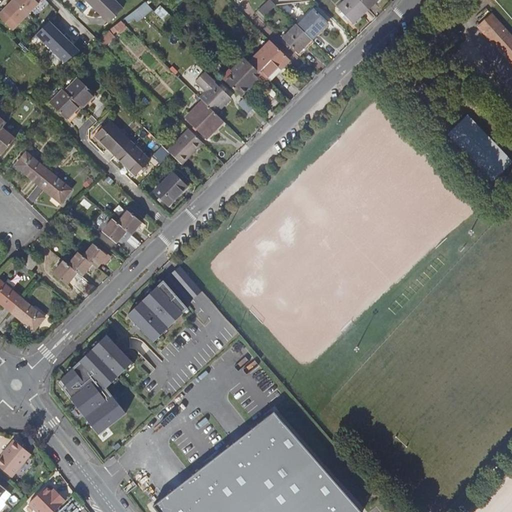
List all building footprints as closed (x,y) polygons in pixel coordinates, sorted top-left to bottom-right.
[(28,14),(13,0),(12,0),(0,13),(0,18),(12,30),(28,14)] [(41,0),(13,0),(28,14),(41,0)] [(86,0),(109,23),(123,9),(114,0),(86,0)] [(270,0),(267,0),(257,9),(264,16),(275,5),(270,0)] [(368,8),(359,0),(345,0),(338,8),(352,23),(368,8)] [(359,0),(368,8),(376,0),(359,0)] [(121,21),(124,24),(149,6),(145,2),(123,19),(121,21)] [(298,26),(311,39),(325,25),(321,21),(323,19),(314,10),(298,26)] [(416,38),(425,47),(435,37),(436,38),(448,26),(436,14),(418,31),(420,33),(416,38)] [(511,37),(491,14),(477,26),(511,65),(511,37)] [(58,30),(49,21),(36,35),(51,49),(66,33),(61,27),(58,30)] [(124,24),(121,21),(113,27),(118,33),(127,26),(124,24)] [(278,37),(288,46),(289,45),(297,52),(311,39),(298,26),(297,24),(285,36),(282,33),(278,37)] [(72,38),(66,33),(51,49),(65,62),(80,50),(69,40),(72,38)] [(202,37),(196,42),(202,48),(207,42),(202,37)] [(289,59),(270,41),(249,62),(260,73),(262,76),(265,78),(277,66),(280,69),(289,59)] [(226,82),(242,97),(250,88),(248,85),(254,79),(257,82),(262,76),(260,73),(249,62),(244,58),(232,71),(235,74),(226,82)] [(424,113),(436,101),(403,67),(391,79),(396,83),(424,113)] [(178,76),(174,72),(170,76),(175,81),(172,83),(191,101),(197,95),(178,76)] [(224,92),(219,87),(208,76),(199,85),(206,92),(200,98),(203,101),(215,113),(230,98),(224,92)] [(80,106),(82,108),(94,95),(78,79),(65,92),(80,106)] [(80,106),(65,92),(63,90),(50,103),(67,119),(80,106)] [(253,108),(243,98),(238,104),(248,113),(253,108)] [(215,113),(203,101),(186,118),(206,138),(223,121),(215,113)] [(510,164),(465,117),(445,136),(490,183),(510,164)] [(115,155),(129,141),(109,121),(95,136),(115,155)] [(0,130),(0,152),(2,154),(15,139),(2,128),(0,130)] [(170,153),(183,165),(203,143),(190,130),(169,152),(170,153)] [(129,141),(115,155),(127,166),(136,175),(150,161),(129,141)] [(38,184),(49,171),(26,152),(15,166),(38,184)] [(49,171),(38,184),(61,203),(63,200),(71,190),(49,171)] [(153,192),(168,206),(187,186),(173,172),(157,188),(153,192)] [(117,223),(125,230),(130,234),(141,221),(128,211),(117,223)] [(117,223),(112,219),(102,231),(115,242),(125,230),(117,223)] [(92,263),(97,267),(107,254),(94,244),(84,256),(92,263)] [(92,263),(84,256),(79,252),(68,265),(77,272),(81,276),(92,263)] [(38,262),(29,255),(23,263),(31,270),(38,262)] [(77,272),(68,265),(66,263),(64,261),(53,273),(66,284),(77,272)] [(171,274),(163,280),(185,306),(193,300),(171,274)] [(0,302),(11,312),(22,299),(0,280),(0,302)] [(185,306),(163,280),(127,315),(149,341),(155,335),(157,338),(182,313),(180,311),(185,306)] [(210,301),(206,296),(201,301),(205,306),(210,301)] [(22,299),(11,312),(22,321),(34,331),(45,318),(22,299)] [(104,389),(131,363),(107,335),(60,379),(65,386),(62,389),(96,432),(102,427),(104,430),(125,414),(104,389)] [(152,344),(157,338),(155,335),(149,341),(152,344)] [(157,511),(359,511),(360,511),(278,407),(153,506),(157,511)] [(0,458),(0,467),(12,478),(31,455),(14,440),(4,453),(0,458)] [(36,511),(54,511),(66,501),(60,495),(57,498),(51,492),(46,487),(29,504),(36,511)] [(51,492),(57,498),(60,495),(54,489),(51,492)]
